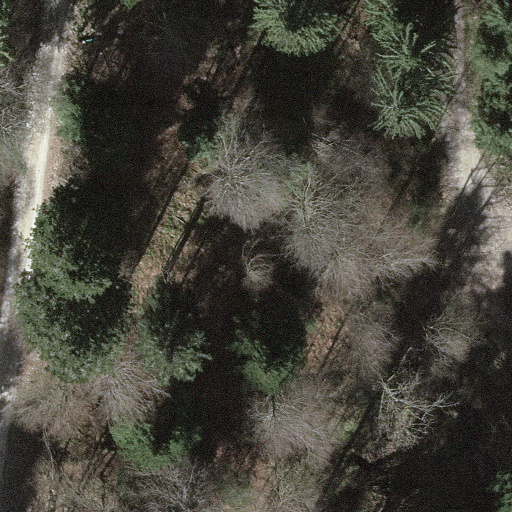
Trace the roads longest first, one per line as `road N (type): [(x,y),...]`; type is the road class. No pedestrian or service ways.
road 1 (unclassified): [(53,0),(0,387)]
road 2 (track): [(444,0),(444,118),(474,174),(511,208)]
